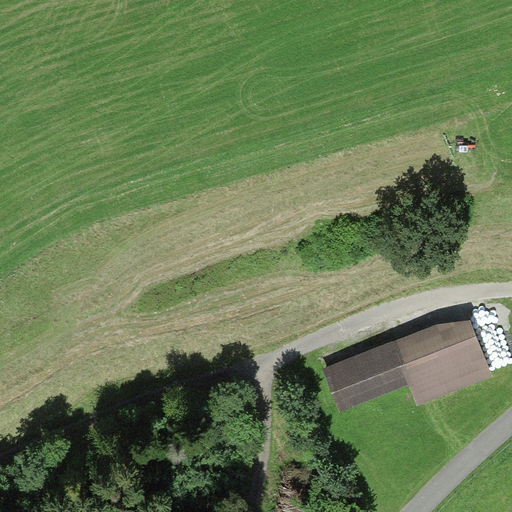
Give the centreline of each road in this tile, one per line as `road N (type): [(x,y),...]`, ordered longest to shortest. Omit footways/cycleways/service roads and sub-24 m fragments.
road 1 (track): [(511,289),(392,307),(0,466)]
road 2 (track): [(254,362),(260,483),(252,511)]
road 3 (unclassified): [(511,420),(412,511)]
